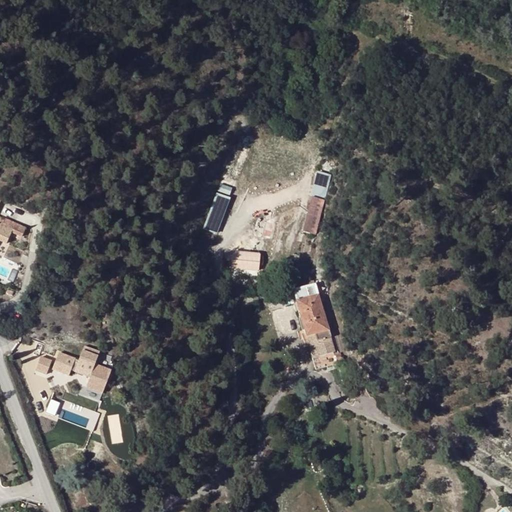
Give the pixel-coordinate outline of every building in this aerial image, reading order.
[(332,40),(330,46),(344,51),(346,45),(332,40)] [(341,60),(328,55),(326,61),(339,66),(341,60)] [(317,172),(311,197),(323,200),(329,176),(317,172)] [(229,199),(216,193),(202,228),(216,233),(229,199)] [(315,233),(323,200),(311,197),(304,230),(315,233)] [(270,238),(275,220),(272,219),(271,222),(265,221),(262,233),(262,237),(270,238)] [(0,242),(6,245),(11,234),(22,239),(26,230),(4,220),(1,227),(0,226),(0,242)] [(254,255),(239,254),(240,250),(232,249),(231,264),(254,266),(256,266),(257,257),(254,257),(254,255)] [(316,368),(335,362),(335,353),(334,350),(335,350),(314,280),(302,283),(300,278),(290,281),(316,368)] [(467,317),(455,307),(451,311),(463,321),(467,317)] [(79,359),(60,351),(54,366),(69,372),(71,368),(90,376),(97,357),(82,351),(79,359)] [(345,362),(343,351),(335,353),(335,362),(341,365),(345,362)] [(49,374),(55,360),(42,355),(36,369),(49,374)] [(48,375),(64,386),(70,378),(54,366),(48,375)]
